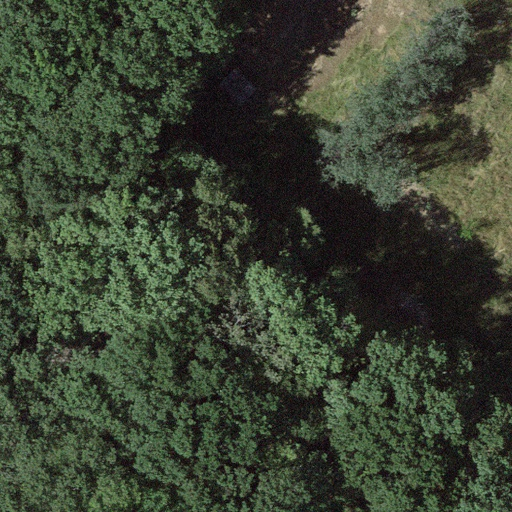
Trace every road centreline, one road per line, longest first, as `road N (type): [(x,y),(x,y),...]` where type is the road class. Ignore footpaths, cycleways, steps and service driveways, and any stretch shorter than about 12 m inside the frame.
road 1 (residential): [(103,296),(422,511)]
road 2 (track): [(0,215),(103,296)]
